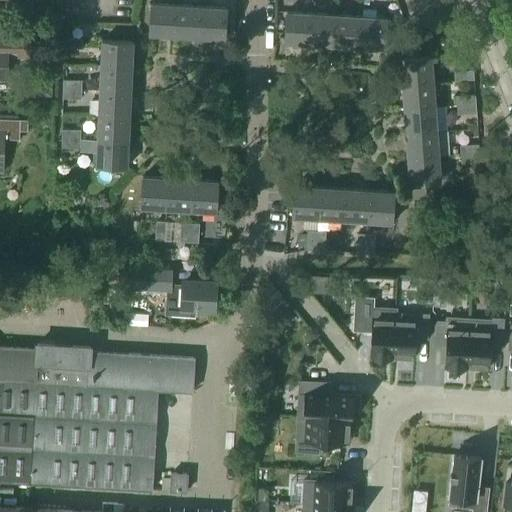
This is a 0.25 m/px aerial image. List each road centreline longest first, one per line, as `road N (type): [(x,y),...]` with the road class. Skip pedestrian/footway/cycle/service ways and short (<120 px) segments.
road 1 (residential): [(248,316),(256,0)]
road 2 (residential): [(386,405),(511,411)]
